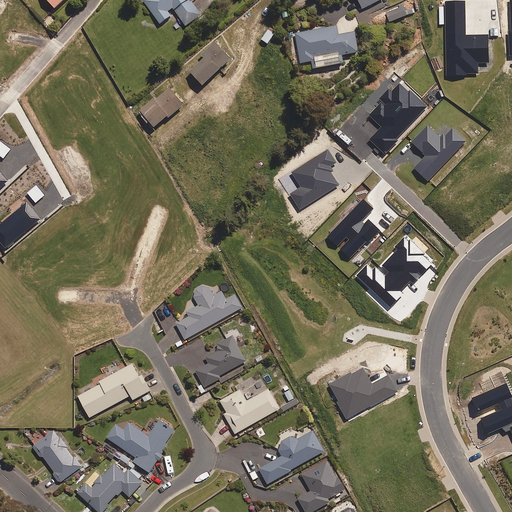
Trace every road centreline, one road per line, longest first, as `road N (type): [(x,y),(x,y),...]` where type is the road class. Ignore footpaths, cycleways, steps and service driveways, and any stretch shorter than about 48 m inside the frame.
road 1 (residential): [(484,511),(439,424),(433,341),(462,272),(511,229)]
road 2 (residential): [(143,511),(203,457),(141,332)]
